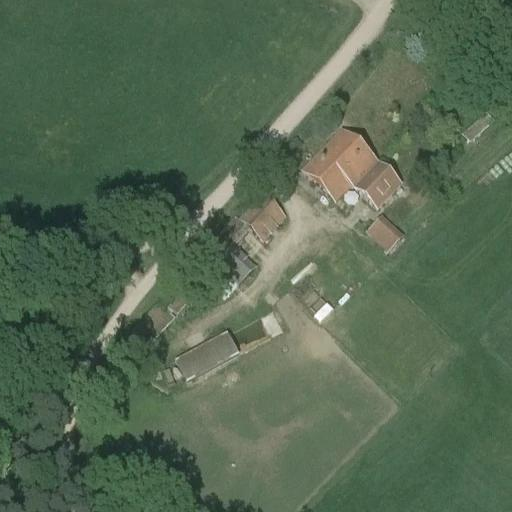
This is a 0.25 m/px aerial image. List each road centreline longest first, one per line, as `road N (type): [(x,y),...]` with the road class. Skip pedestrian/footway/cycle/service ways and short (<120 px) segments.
road 1 (track): [(390,0),(214,209)]
road 2 (track): [(76,511),(68,478),(72,411),(100,343),(138,294)]
road 3 (track): [(0,254),(107,259),(138,294)]
